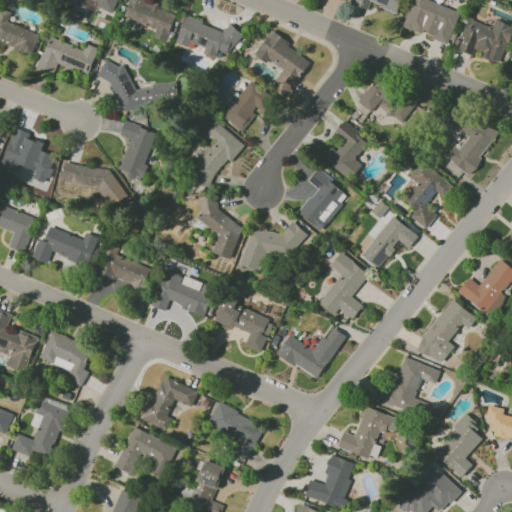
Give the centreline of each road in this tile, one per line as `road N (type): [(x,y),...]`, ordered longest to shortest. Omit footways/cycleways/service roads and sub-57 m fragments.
road 1 (residential): [(511,172),(317,409),(257,511)]
road 2 (residential): [(317,409),(155,329),(0,271)]
road 3 (residential): [(511,104),(259,0)]
road 4 (residential): [(155,329),(65,511)]
road 5 (residential): [(362,44),(264,189)]
